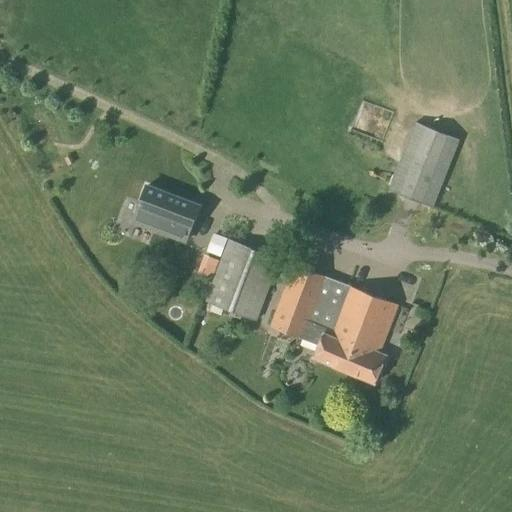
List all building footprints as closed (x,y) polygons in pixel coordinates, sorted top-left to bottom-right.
[(433,207),(459,139),(416,123),(389,190),(433,207)] [(147,187),(133,222),(185,241),(199,206),(147,187)] [(256,321),(279,259),(229,240),(206,301),(256,321)] [(218,261),(206,256),(200,271),(212,276),(218,261)] [(379,353),(398,305),(295,265),(271,327),(302,339),(318,345),(313,358),(375,384),(386,356),(379,353)]
